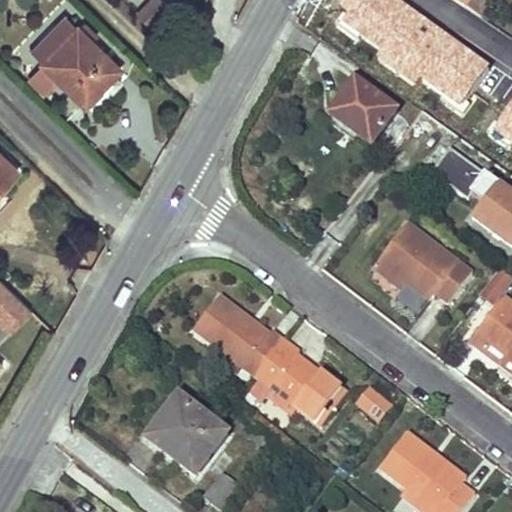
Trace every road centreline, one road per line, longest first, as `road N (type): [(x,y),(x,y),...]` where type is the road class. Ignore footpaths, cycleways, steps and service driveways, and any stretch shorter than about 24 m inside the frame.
road 1 (residential): [(511,443),(172,188)]
road 2 (secondary): [(44,413),(151,223)]
road 3 (secondary): [(172,188),(278,0)]
road 4 (residential): [(0,80),(151,223)]
road 5 (residential): [(167,511),(44,413)]
